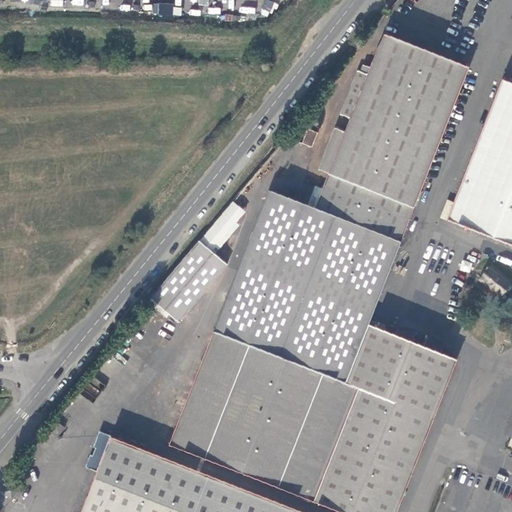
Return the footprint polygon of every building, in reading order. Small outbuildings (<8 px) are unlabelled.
[(172,18),(173,4),(153,2),(152,16),(172,18)] [(270,191),(215,332),(175,435),(171,445),(224,466),(312,501),(357,388),(344,383),(367,324),(399,241),(469,66),(385,33),(382,37),(371,65),(370,67),(368,74),(361,71),(358,70),(341,114),(350,118),(345,131),(332,165),(322,161),(319,169),(329,173),(323,188),(316,185),(308,205),(305,204),(270,191)] [(364,64),(361,71),(368,74),(370,67),(364,64)] [(511,245),(511,83),(503,80),(448,220),(511,245)] [(335,127),(322,161),(332,165),(345,131),(335,127)] [(302,143),(312,147),(318,132),(308,129),(302,143)] [(441,217),(446,219),(453,202),(447,200),(441,217)] [(206,233),(219,243),(244,212),(232,202),(206,233)] [(199,241),(150,299),(178,323),(227,265),(215,254),(222,246),(219,243),(206,233),(199,241)] [(464,260),(460,269),(469,272),(472,264),(464,260)] [(511,285),(489,267),(480,279),(501,296),(505,292),(507,294),(511,287),(511,285)] [(357,388),(312,501),(340,511),(394,511),(455,359),(441,353),(444,347),(427,335),(423,346),(412,342),(417,331),(397,329),(394,334),(367,324),(344,383),(357,388)] [(59,423),(51,433),(57,437),(65,427),(59,423)] [(110,438),(147,452),(146,449),(99,431),(93,447),(95,448),(92,455),(90,455),(85,467),(96,471),(110,438)] [(110,438),(96,471),(80,511),(300,511),(147,452),(110,438)] [(12,498),(15,494),(8,489),(12,484),(10,483),(3,491),(12,498)] [(15,494),(19,490),(12,484),(8,489),(15,494)]
